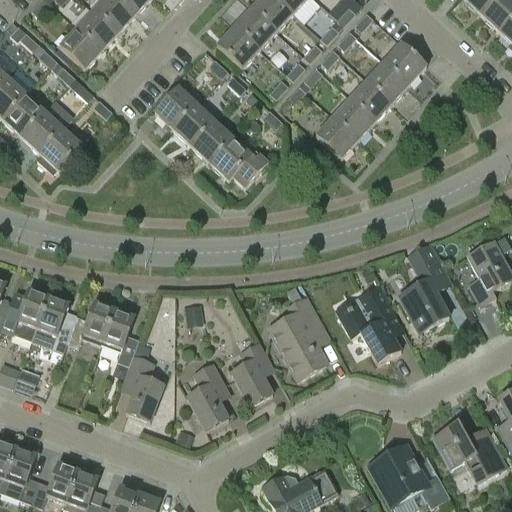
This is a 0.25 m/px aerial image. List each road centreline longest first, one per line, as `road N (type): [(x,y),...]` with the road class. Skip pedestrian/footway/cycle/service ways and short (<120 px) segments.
road 1 (tertiary): [(511,162),(434,202),(321,240),(194,254),(108,249),(0,223)]
road 2 (residential): [(192,481),(349,396),(408,409),(511,357)]
road 3 (residential): [(0,412),(192,481)]
road 4 (residential): [(511,99),(408,0)]
road 5 (unclassified): [(115,102),(211,0)]
